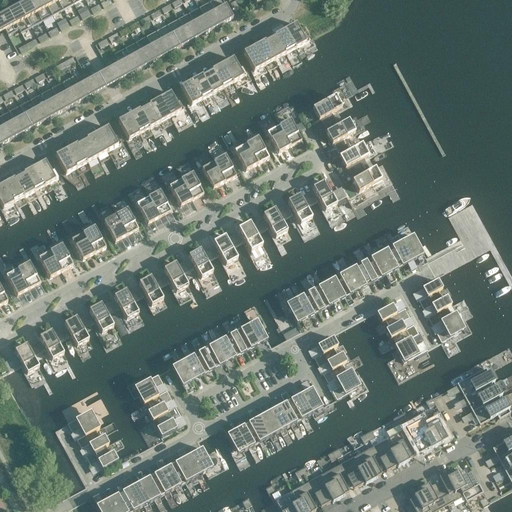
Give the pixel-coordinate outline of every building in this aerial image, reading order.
[(31,0),(30,1),(42,23),(52,17),(42,0),(31,0)] [(42,0),(52,17),(63,12),(56,0),(42,0)] [(56,0),(63,12),(74,6),(70,0),(56,0)] [(174,4),(176,8),(183,5),(180,0),(174,4)] [(233,20),(221,0),(216,0),(209,4),(222,26),(223,25),(223,26),(224,26),(223,25),(225,24),(226,25),(226,24),(233,20)] [(26,3),(19,7),(31,29),(42,23),(30,1),(28,2),(28,1),(28,2),(26,3),(25,2),(26,3)] [(101,5),(103,10),(109,6),(107,1),(101,5)] [(238,8),(235,2),(230,5),(233,11),(238,8)] [(222,26),(209,4),(199,10),(211,32),(212,31),(213,32),(212,31),(215,30),(216,31),(215,30),(222,26)] [(15,9),(9,13),(19,31),(21,35),(31,29),(19,7),(18,7),(17,6),(17,7),(18,8),(15,9),(15,8),(14,8),(15,9)] [(163,9),(166,14),(172,11),(169,6),(163,9)] [(90,11),(93,15),(99,12),(96,7),(90,11)] [(211,32),(199,10),(188,15),(200,38),(202,37),(202,38),(203,38),(202,37),(204,35),(205,37),(205,36),(205,35),(211,32)] [(152,15),(155,20),(161,16),(159,12),(152,15)] [(19,31),(9,13),(2,16),(2,15),(2,16),(0,17),(0,34),(5,32),(8,37),(19,31)] [(79,16),(82,21),(88,18),(86,13),(79,16)] [(200,38),(188,15),(178,21),(190,43),(191,43),(192,44),(191,43),(194,41),(194,42),(195,42),(194,41),(200,38)] [(142,21),(144,26),(151,22),(148,17),(142,21)] [(69,22),(71,27),(78,24),(75,19),(69,22)] [(190,43),(178,21),(167,27),(179,49),(181,48),(181,50),(181,49),(181,48),(183,47),(184,48),(184,47),(190,43)] [(131,27),(134,31),(140,28),(138,23),(131,27)] [(58,28),(61,33),(67,29),(64,25),(58,28)] [(302,37),(296,26),(285,32),(296,51),(309,43),(305,35),(302,37)] [(179,49),(167,27),(157,33),(169,55),(170,54),(170,55),(171,55),(170,54),(173,53),(173,54),(173,53),(179,49)] [(121,32),(123,37),(130,34),(127,29),(121,32)] [(48,34),(50,39),(57,35),(54,30),(48,34)] [(296,51),(285,32),(275,37),(285,56),(296,51)] [(169,55),(157,33),(146,39),(158,61),(159,60),(160,61),(160,60),(162,59),(163,60),(162,58),(169,55)] [(110,38),(113,43),(119,40),(117,35),(110,38)] [(37,40),(40,44),(46,41),(43,36),(37,40)] [(285,56),(275,37),(264,43),(275,62),(285,56)] [(158,61),(146,39),(135,44),(148,67),(149,66),(149,67),(150,67),(149,66),(152,64),(152,65),(152,64),(158,61)] [(100,44),(102,49),(109,45),(106,40),(100,44)] [(33,42),(27,45),(29,50),(35,47),(33,42)] [(275,62),(264,43),(254,49),(265,68),(275,62)] [(148,67),(135,44),(125,50),(137,72),(138,72),(139,73),(139,71),(141,70),(142,71),(141,70),(148,67)] [(29,50),(27,45),(20,49),(23,53),(29,50)] [(265,68),(254,49),(243,55),(254,74),(265,68)] [(137,72),(125,50),(114,56),(116,59),(127,78),(128,77),(128,78),(129,78),(128,77),(130,76),(131,77),(131,76),(137,72)] [(127,78),(116,59),(105,66),(108,71),(102,74),(98,76),(106,91),(111,88),(118,84),(117,83),(120,82),(121,83),(120,82),(127,78)] [(70,60),(64,64),(66,68),(73,65),(70,60)] [(233,60),(222,66),(233,85),(246,78),(242,69),(239,71),(233,60)] [(66,68),(64,64),(58,67),(60,72),(66,68)] [(233,85),(222,66),(212,72),(223,91),(233,85)] [(47,73),(50,78),(56,74),(53,69),(47,73)] [(223,91),(212,72),(202,77),(212,96),(223,91)] [(36,78),(39,83),(45,80),(43,75),(36,78)] [(106,91),(98,76),(88,82),(85,76),(74,82),(84,101),(91,98),(91,99),(92,99),(91,97),(93,96),(94,97),(106,91)] [(212,96),(202,77),(191,83),(202,102),(212,96)] [(72,79),(62,85),(74,107),(75,106),(76,107),(75,106),(78,105),(78,106),(79,106),(78,105),(84,101),(74,82),(72,79)] [(26,84),(29,89),(35,86),(32,81),(26,84)] [(202,102),(191,83),(181,89),(191,108),(202,102)] [(74,107),(62,85),(51,90),(63,113),(65,112),(65,113),(65,112),(67,110),(68,111),(68,110),(74,107)] [(15,90),(18,95),(24,91),(22,87),(15,90)] [(63,113),(51,90),(41,96),(53,118),(54,118),(55,119),(54,118),(57,116),(57,117),(58,117),(57,116),(63,113)] [(5,96),(7,101),(14,97),(11,92),(5,96)] [(170,94),(160,100),(170,119),(184,112),(179,104),(176,105),(170,94)] [(53,118),(41,96),(30,102),(42,124),(44,123),(44,124),(44,123),(46,122),(47,123),(46,122),(53,118)] [(335,98),(313,110),(319,122),(320,122),(325,132),(336,126),(330,116),(342,110),(335,98)] [(170,119),(160,100),(149,106),(160,125),(170,119)] [(42,124),(30,102),(20,108),(32,130),(33,129),(34,130),(33,129),(36,128),(36,129),(37,129),(36,128),(42,124)] [(160,125),(149,106),(139,112),(149,131),(160,125)] [(32,130),(20,108),(9,114),(21,136),(22,135),(23,136),(22,135),(25,134),(25,135),(26,134),(25,133),(32,130)] [(149,131),(139,112),(129,117),(139,136),(149,131)] [(21,136),(9,114),(0,118),(0,122),(0,123),(10,142),(12,141),(12,142),(12,141),(14,139),(15,140),(15,139),(21,136)] [(139,136),(129,117),(118,123),(128,142),(139,136)] [(349,122),(326,134),(332,146),(334,145),(341,157),(350,152),(344,140),(355,134),(349,122)] [(10,142),(0,123),(0,148),(2,148),(1,146),(4,145),(4,146),(5,146),(4,145),(10,142)] [(301,143),(290,123),(279,129),(290,149),(301,143)] [(108,129),(97,135),(107,154),(121,146),(116,138),(114,139),(108,129)] [(290,149),(279,129),(267,135),(278,156),(290,149)] [(107,154),(97,135),(87,140),(97,159),(107,154)] [(97,159),(87,140),(76,146),(87,165),(97,159)] [(269,161),(258,140),(246,147),(257,167),(269,161)] [(87,165),(76,146),(66,152),(76,171),(87,165)] [(362,146),(339,159),(345,170),(346,170),(352,180),(362,174),(357,164),(368,158),(362,146)] [(257,167),(246,147),(234,153),(245,174),(257,167)] [(76,171),(66,152),(55,157),(66,176),(76,171)] [(236,179),(225,158),(213,165),(224,185),(236,179)] [(45,163),(34,169),(45,188),(58,180),(54,172),(51,174),(45,163)] [(224,185),(213,165),(202,171),(213,191),(224,185)] [(45,188),(34,169),(24,174),(34,193),(45,188)] [(375,170),(364,176),(352,183),(358,194),(381,182),(375,170)] [(34,193),(24,174),(14,180),(24,199),(34,193)] [(203,197),(192,176),(181,182),(192,203),(203,197)] [(24,199),(14,180),(3,186),(14,205),(24,199)] [(192,203),(181,182),(169,189),(180,209),(192,203)] [(313,190),(319,202),(325,213),(337,206),(324,183),(313,190)] [(14,205),(3,186),(0,187),(0,205),(3,211),(14,205)] [(171,214),(160,194),(148,200),(159,221),(171,214)] [(288,203),(294,216),(300,226),(312,220),(299,197),(288,203)] [(348,202),(346,199),(336,204),(338,208),(348,202)] [(159,221),(148,200),(136,207),(147,227),(159,221)] [(275,210),(263,217),(270,229),(275,240),(287,233),(281,223),(281,222),(286,219),(281,209),(276,213),(275,210)] [(138,232),(127,212),(115,218),(126,239),(138,232)] [(126,239),(115,218),(104,225),(115,245),(126,239)] [(250,224),(238,230),(245,243),(251,253),(262,247),(257,236),(256,236),(256,235),(262,232),(257,223),(251,226),(250,224)] [(105,250),(94,230),(83,236),(94,256),(105,250)] [(94,256),(83,236),(71,242),(82,263),(94,256)] [(413,237),(407,240),(402,243),(413,263),(424,257),(413,237)] [(213,244),(220,256),(226,267),(238,261),(225,238),(213,244)] [(413,263),(402,243),(391,249),(402,268),(413,263)] [(73,268),(62,247),(50,254),(61,274),(73,268)] [(200,251),(188,258),(195,270),(201,281),(213,274),(207,264),(207,263),(206,263),(214,258),(209,249),(202,254),(200,251)] [(402,268),(391,249),(381,255),(392,274),(402,268)] [(61,274),(50,254),(38,260),(50,281),(61,274)] [(392,274),(381,255),(370,260),(381,280),(392,274)] [(381,280),(370,260),(360,266),(371,286),(381,280)] [(175,265),(164,271),(170,284),(176,294),(188,288),(182,277),(182,276),(190,272),(185,262),(177,267),(175,265)] [(40,286),(29,265),(17,272),(29,292),(40,286)] [(371,286),(360,266),(349,272),(360,292),(371,286)] [(29,292),(17,272),(6,278),(17,299),(29,292)] [(360,292),(349,272),(339,278),(349,297),(360,292)] [(139,285),(145,297),(151,308),(163,301),(150,278),(139,285)] [(349,297),(339,278),(328,283),(339,303),(349,297)] [(442,291),(437,282),(422,291),(426,299),(418,303),(423,312),(447,299),(446,298),(442,301),(438,293),(442,291)] [(339,303),(328,283),(318,289),(328,309),(339,303)] [(328,309),(318,289),(307,295),(318,315),(328,309)] [(126,292),(114,298),(121,311),(126,321),(138,315),(132,304),(132,303),(137,301),(132,292),(127,294),(126,292)] [(318,315),(307,295),(297,301),(307,320),(318,315)] [(451,307),(447,299),(423,312),(431,308),(435,315),(427,319),(432,328),(456,315),(455,315),(451,317),(447,310),(451,307)] [(307,320),(297,301),(286,307),(296,326),(307,320)] [(89,312),(96,324),(102,335),(113,328),(101,305),(89,312)] [(392,307),(376,316),(381,325),(385,322),(389,330),(385,332),(409,319),(404,311),(396,315),(392,307)] [(465,332),(456,315),(432,328),(440,324),(444,331),(436,336),(441,345),(465,332)] [(76,319),(64,325),(71,338),(77,348),(89,342),(83,331),(82,331),(88,328),(83,318),(77,321),(76,319)] [(409,320),(409,319),(385,332),(390,341),(394,339),(398,346),(394,348),(394,349),(418,336),(413,327),(405,331),(401,324),(409,320)] [(257,323),(251,326),(246,329),(256,348),(267,342),(257,323)] [(256,348),(246,329),(235,334),(246,354),(256,348)] [(51,333),(39,339),(46,351),(52,362),(64,356),(58,345),(58,344),(57,344),(63,341),(58,332),(52,335),(51,333)] [(246,354),(235,334),(225,340),(235,360),(246,354)] [(418,336),(394,349),(403,365),(427,352),(422,343),(414,348),(410,340),(418,336)] [(338,348),(333,339),(317,348),(321,356),(314,360),(318,369),(342,356),(338,358),(334,351),(338,348)] [(235,360),(225,340),(214,346),(225,365),(235,360)] [(15,353),(21,365),(27,376),(39,369),(26,346),(15,353)] [(225,365),(214,346),(203,352),(214,371),(225,365)] [(214,371),(203,352),(193,357),(204,377),(214,371)] [(347,365),(342,356),(318,369),(326,365),(330,372),(322,376),(327,385),(351,372),(347,374),(343,367),(347,365)] [(204,377),(193,357),(182,363),(193,383),(204,377)] [(193,383),(182,363),(171,369),(182,389),(193,383)] [(486,370),(457,386),(464,399),(493,384),(494,384),(495,383),(489,374),(488,375),(486,371),(487,371),(486,370)] [(360,389),(351,372),(327,385),(327,386),(335,381),(339,389),(331,393),(336,402),(360,389)] [(162,386),(157,377),(134,390),(143,406),(167,393),(166,393),(159,397),(155,390),(162,386)] [(493,384),(464,399),(472,413),(501,397),(501,398),(502,397),(497,387),(496,388),(494,385),(494,384),(493,384)] [(312,390),(311,390),(301,396),(311,416),(322,410),(312,390)] [(171,402),(167,393),(143,406),(143,407),(147,404),(151,412),(147,414),(152,423),(176,410),(175,409),(168,414),(164,406),(171,402)] [(311,416),(301,396),(290,402),(301,421),(311,416)] [(501,397),(472,413),(479,427),(497,417),(499,421),(508,416),(510,415),(508,411),(509,410),(504,401),(503,401),(501,398),(501,397)] [(435,406),(431,399),(431,400),(426,403),(426,402),(425,403),(429,410),(435,406)] [(301,421),(290,402),(280,407),(290,427),(301,421)] [(290,427),(280,407),(269,413),(280,433),(290,427)] [(180,419),(176,410),(152,423),(156,421),(160,428),(156,430),(161,439),(177,431),(172,423),(180,419)] [(91,413),(86,416),(67,426),(72,435),(80,431),(84,438),(76,443),(100,430),(91,413)] [(280,433),(269,413),(259,419),(269,439),(280,433)] [(438,413),(422,422),(436,448),(442,445),(441,443),(446,440),(445,437),(450,434),(438,413)] [(404,415),(399,418),(402,424),(408,421),(404,414),(403,415),(404,415)] [(402,424),(399,418),(393,421),(393,420),(393,421),(396,428),(402,424)] [(269,439),(259,419),(248,425),(259,444),(269,439)] [(436,448),(422,422),(405,431),(414,446),(419,455),(429,449),(430,451),(436,448)] [(259,444),(248,425),(238,430),(248,450),(259,444)] [(100,430),(76,443),(81,452),(89,447),(93,455),(85,459),(109,446),(104,438),(100,440),(96,433),(100,430)] [(248,450),(238,430),(227,436),(237,456),(248,450)] [(414,446),(405,431),(403,432),(389,440),(403,466),(409,462),(408,461),(414,458),(407,446),(412,443),(413,446),(414,446)] [(371,433),(366,436),(369,442),(375,439),(371,432),(371,433)] [(511,434),(507,437),(510,441),(492,450),(500,464),(511,457),(511,434)] [(369,442),(366,436),(361,439),(360,438),(364,445),(369,442)] [(403,466),(389,440),(373,448),(381,464),(386,473),(397,467),(398,469),(403,466)] [(109,447),(109,446),(85,459),(90,468),(98,464),(102,472),(118,463),(113,454),(109,456),(105,449),(109,447)] [(381,464),(373,448),(356,457),(371,484),(377,480),(376,479),(381,476),(374,464),(379,461),(381,464)] [(213,470),(202,450),(191,456),(202,476),(213,470)] [(338,451),(333,454),(337,460),(342,457),(339,450),(338,450),(338,451)] [(337,460),(333,454),(328,457),(328,456),(327,456),(331,463),(337,460)] [(202,476),(191,456),(180,462),(191,481),(202,476)] [(371,484),(356,457),(340,466),(348,482),(354,491),(364,485),(365,487),(371,484)] [(511,457),(500,464),(507,477),(511,474),(511,457)] [(191,481),(180,462),(170,467),(181,487),(191,481)] [(348,482),(340,466),(324,475),(338,501),(344,498),(343,497),(348,494),(342,481),(347,479),(348,482)] [(181,487),(170,467),(159,473),(170,493),(181,487)] [(306,469),(301,472),(304,478),(310,475),(306,468),(305,468),(306,469)] [(304,478),(301,472),(296,474),(295,474),(298,481),(304,478)] [(464,472),(459,475),(458,474),(452,477),(453,478),(453,479),(463,498),(466,503),(483,494),(476,482),(471,485),(464,472)] [(170,493),(159,473),(149,479),(160,499),(170,493)] [(450,473),(448,474),(447,474),(448,476),(446,477),(445,476),(439,479),(445,492),(440,494),(447,507),(463,498),(453,479),(453,478),(452,477),(450,473)] [(338,501),(324,475),(307,484),(316,499),(321,509),(331,503),(332,504),(338,501)] [(160,499),(149,479),(138,485),(149,504),(160,499)] [(316,499),(307,484),(291,493),(301,511),(314,511),(316,511),(309,499),(314,497),(316,500),(316,499)] [(149,504),(138,485),(128,491),(138,510),(149,504)] [(422,488),(422,490),(420,491),(420,490),(419,490),(420,490),(417,491),(419,495),(420,497),(420,496),(428,511),(437,511),(447,507),(440,494),(435,497),(428,485),(422,488)] [(269,497),(270,497),(275,494),(271,487),(271,488),(266,490),(265,490),(269,497)] [(135,511),(138,510),(128,491),(117,496),(125,511),(135,511)] [(301,511),(291,493),(275,502),(279,511),(301,511)] [(420,497),(419,495),(413,498),(414,500),(409,503),(414,511),(428,511),(420,496),(420,497)] [(125,511),(117,496),(107,502),(112,511),(125,511)] [(489,505),(485,498),(479,502),(483,509),(484,508),(488,505),(489,506),(489,505)] [(246,510),(251,507),(252,507),(248,500),(247,500),(248,501),(243,503),(242,503),(246,510)] [(112,511),(107,502),(96,508),(97,511),(112,511)]
